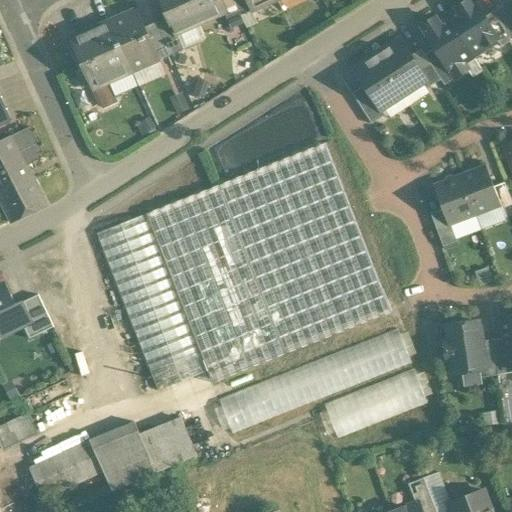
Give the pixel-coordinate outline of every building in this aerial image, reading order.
[(159,0),(167,17),(175,34),(200,23),(224,12),(226,11),(221,0),(159,0)] [(221,0),(226,11),(224,12),(226,17),(228,16),(239,11),(234,0),(221,0)] [(241,16),(253,10),(247,0),(234,0),(239,11),(241,16)] [(275,0),(247,0),(253,10),(275,0)] [(473,0),(470,0),(447,15),(474,57),(498,41),(499,41),(484,18),(473,0)] [(511,0),(502,3),(502,6),(509,38),(511,37),(511,0)] [(502,6),(484,18),(499,41),(498,41),(502,47),(510,42),(509,38),(502,6)] [(136,9),(110,21),(133,72),(157,61),(159,60),(145,27),(136,9)] [(253,10),(241,16),(244,23),(247,28),(258,23),(253,10)] [(244,23),(241,16),(239,11),(228,16),(233,27),(244,23)] [(474,57),(447,15),(438,20),(436,17),(421,27),(435,49),(452,74),(465,66),(464,64),(474,57)] [(175,34),(167,17),(156,22),(171,55),(171,56),(184,50),(176,33),(175,34)] [(110,21),(72,38),(95,89),(112,81),(133,72),(110,21)] [(171,55),(156,22),(145,27),(159,60),(157,61),(157,62),(171,55)] [(200,23),(176,33),(184,50),(185,53),(209,42),(200,23)] [(410,56),(400,40),(377,55),(403,95),(425,81),(426,81),(410,56)] [(429,87),(441,80),(425,55),(422,49),(410,56),(426,81),(425,81),(429,87)] [(435,49),(425,55),(441,80),(445,85),(454,79),(452,74),(435,49)] [(403,95),(377,55),(355,69),(365,85),(381,110),(381,109),(403,95)] [(133,72),(140,89),(165,78),(157,62),(157,61),(133,72)] [(140,89),(133,72),(112,81),(120,98),(140,89)] [(206,82),(200,80),(195,95),(205,98),(207,92),(215,94),(219,79),(207,76),(206,82)] [(381,109),(381,110),(365,85),(352,93),(372,124),(385,115),(381,109)] [(182,94),(172,99),(178,114),(189,110),(182,94)] [(0,127),(12,122),(0,95),(0,127)] [(152,119),(142,122),(146,133),(155,129),(152,119)] [(386,124),(379,128),(383,135),(390,131),(386,124)] [(45,156),(30,127),(12,135),(27,166),(45,156)] [(0,140),(0,199),(12,223),(47,206),(27,166),(12,135),(0,140)] [(146,214),(207,371),(212,383),(391,314),(326,144),(146,214)] [(486,166),(461,176),(475,215),(500,206),(501,205),(494,187),(486,166)] [(436,185),(443,205),(450,224),(475,215),(461,176),(436,185)] [(511,201),(505,182),(494,187),(501,205),(500,206),(501,209),(511,205),(511,201)] [(455,239),(450,224),(443,205),(430,210),(441,243),(455,239)] [(207,371),(146,214),(97,234),(158,391),(207,371)] [(511,261),(510,257),(499,262),(507,281),(511,279),(511,261)] [(6,284),(0,286),(0,336),(0,337),(23,326),(33,321),(24,302),(19,291),(11,294),(6,284)] [(54,327),(38,295),(24,302),(33,321),(23,326),(30,339),(54,327)] [(511,316),(502,318),(505,338),(509,369),(511,369),(511,316)] [(478,322),(447,326),(449,342),(445,343),(447,358),(451,358),(454,374),(480,370),(485,369),(481,341),(478,322)] [(398,331),(218,400),(231,434),(411,364),(398,331)] [(505,338),(493,340),(498,375),(511,373),(511,369),(509,369),(505,338)] [(493,340),(481,341),(485,369),(480,370),(481,378),(498,375),(493,340)] [(414,372),(331,404),(343,435),(426,402),(414,372)] [(0,427),(0,444),(2,449),(37,433),(29,414),(0,427)] [(140,435),(139,436),(155,473),(197,455),(182,418),(140,435)] [(134,422),(90,440),(105,472),(104,472),(112,490),(155,473),(139,436),(140,435),(134,422)] [(90,440),(29,468),(43,499),(104,472),(105,472),(90,440)] [(411,451),(400,447),(397,456),(408,459),(411,451)] [(436,453),(434,460),(441,462),(443,455),(436,453)] [(436,511),(437,511),(424,478),(408,484),(416,503),(419,502),(422,511),(436,511)] [(492,511),(484,490),(448,504),(451,511),(492,511)] [(416,503),(393,511),(392,511),(422,511),(419,502),(416,503)]
